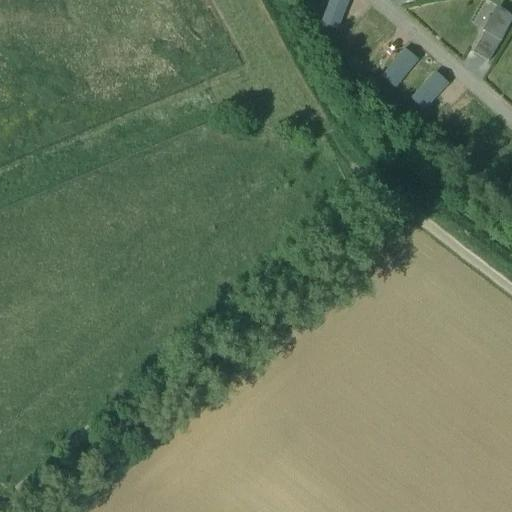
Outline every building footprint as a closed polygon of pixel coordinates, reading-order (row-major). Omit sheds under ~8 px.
[(345,9),(348,0),(330,0),(329,4),(331,5),(326,19),(338,23),(343,8),(345,9)] [(483,31),(485,32),(473,53),(489,63),(511,22),(511,20),(499,13),(487,33),(483,30),(483,31)] [(410,71),(418,61),(405,50),(396,61),(398,62),(389,73),(398,81),(408,69),(410,71)] [(440,94),(448,85),(436,73),(427,83),(428,85),(418,96),(427,104),(438,93),(440,94)] [(470,99),(442,120),(457,138),(484,117),(470,99)] [(482,161),(506,138),(489,121),(465,144),(482,161)] [(511,140),(492,167),(511,181),(511,179),(511,140)]
